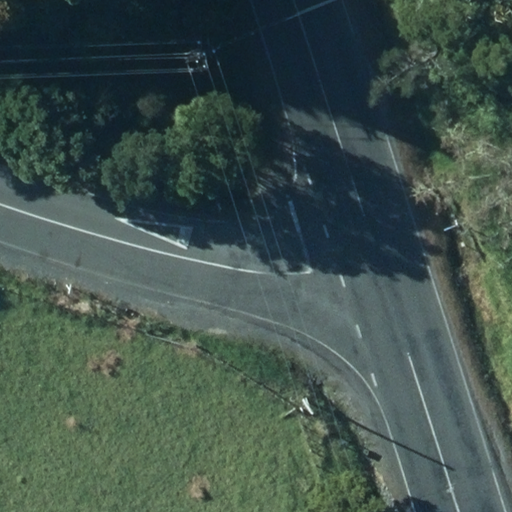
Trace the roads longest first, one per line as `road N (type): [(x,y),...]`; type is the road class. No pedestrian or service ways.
road 1 (unclassified): [(376,256),(311,274),(215,269),(0,205)]
road 2 (tertiary): [(293,0),(376,256)]
road 3 (tertiary): [(376,256),(459,511)]
